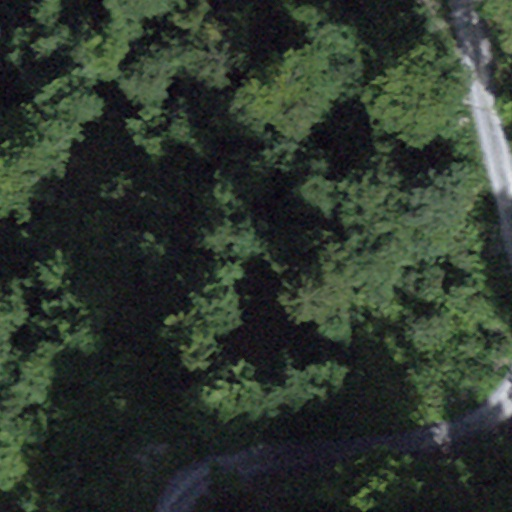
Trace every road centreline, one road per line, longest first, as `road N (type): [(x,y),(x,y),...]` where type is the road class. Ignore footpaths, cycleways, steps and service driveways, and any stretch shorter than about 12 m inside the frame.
road 1 (track): [(163,511),(189,482),(231,464),(429,431),(496,415),(511,399)]
road 2 (track): [(511,221),(463,0)]
